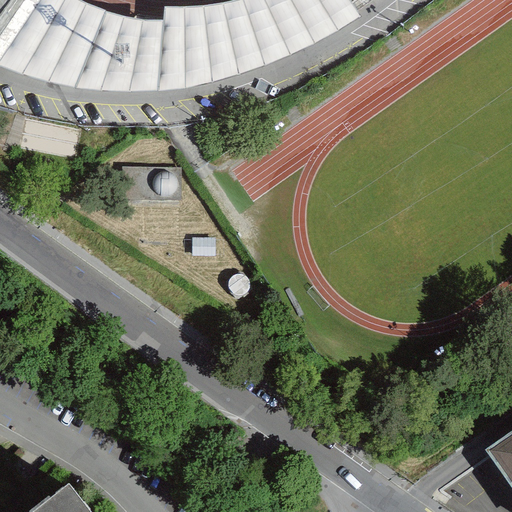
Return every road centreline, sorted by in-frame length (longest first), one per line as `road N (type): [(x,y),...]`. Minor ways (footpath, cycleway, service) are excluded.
road 1 (unclassified): [(0,226),(385,499)]
road 2 (residential): [(145,511),(109,472),(0,401)]
